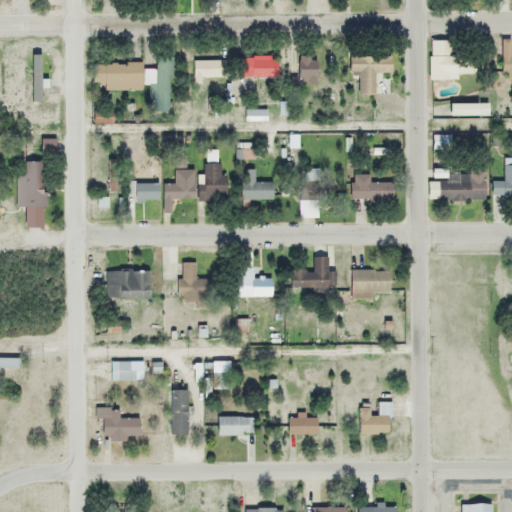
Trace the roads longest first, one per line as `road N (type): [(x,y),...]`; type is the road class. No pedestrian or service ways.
road 1 (residential): [(511,468),(46,472),(0,486)]
road 2 (residential): [(76,511),(72,0)]
road 3 (residential): [(416,0),(420,511)]
road 4 (residential): [(0,26),(511,23)]
road 5 (residential): [(511,234),(74,235)]
